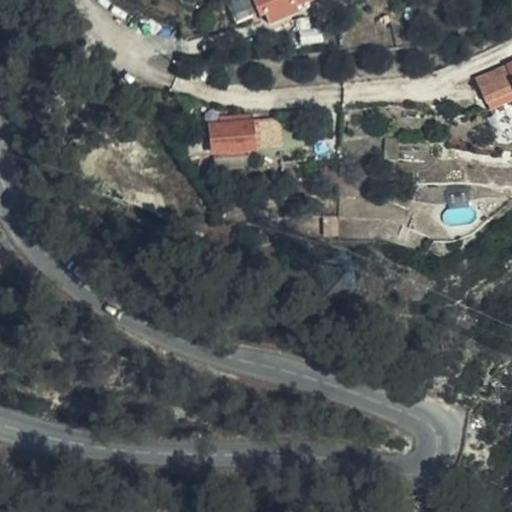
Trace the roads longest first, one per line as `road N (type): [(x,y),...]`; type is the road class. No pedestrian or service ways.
road 1 (tertiary): [(0,425),(72,440),(298,454),(405,471),(430,465),(438,439),(414,410),(172,336),(108,308),(37,253),(0,173)]
road 2 (unknown): [(79,0),(115,49),(205,101),(413,88),(511,47)]
